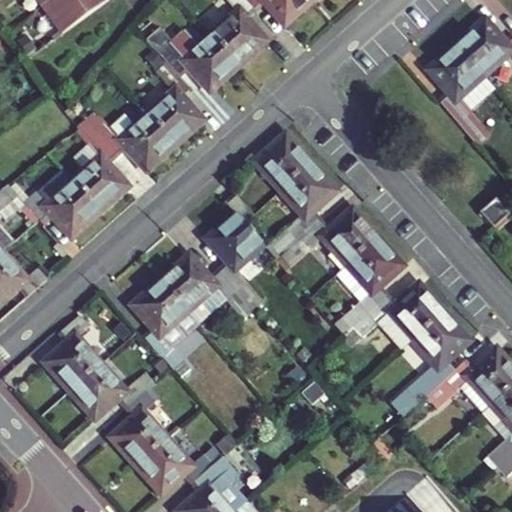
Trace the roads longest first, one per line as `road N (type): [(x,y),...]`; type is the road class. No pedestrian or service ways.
road 1 (residential): [(0,352),(306,81)]
road 2 (residential): [(306,81),(511,312)]
road 3 (residential): [(306,81),(398,0)]
